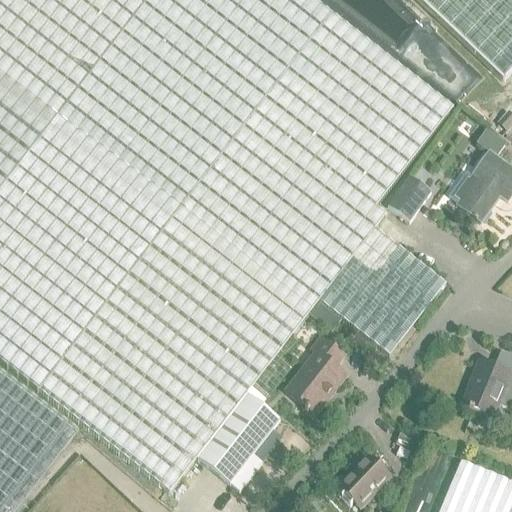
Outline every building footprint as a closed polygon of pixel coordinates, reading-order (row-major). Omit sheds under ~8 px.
[(0,0),(0,366),(169,497),(195,463),(245,399),(247,400),(260,410),(293,367),(284,360),(297,343),(291,339),(317,305),(389,361),(445,288),(373,233),(381,223),(384,219),(374,212),(451,112),(307,0),(0,0)] [(511,0),(413,0),(501,82),(511,70),(511,0)] [(505,133),(511,125),(511,120),(507,116),(498,126),(505,133)] [(488,156),(471,180),(465,176),(447,201),(457,208),(456,210),(479,227),(498,201),(506,206),(511,197),(511,173),(496,162),(506,149),(487,134),(477,148),(488,156)] [(431,196),(423,191),(409,180),(386,210),(410,226),(431,196)] [(333,372),(343,359),(319,341),(310,353),(315,357),(284,396),(314,419),(325,404),(323,402),(341,378),(333,372)] [(493,422),(498,410),(507,413),(511,400),(511,359),(500,355),(494,371),(481,366),(471,391),(468,390),(460,409),(493,422)] [(0,375),(0,511),(17,511),(77,435),(0,375)] [(260,410),(247,400),(197,464),(238,497),(262,468),(252,460),(279,425),(260,410)] [(399,437),(394,448),(415,456),(419,445),(399,437)] [(357,511),(360,511),(389,482),(367,461),(336,492),(357,511)] [(511,511),(511,485),(461,464),(441,511),(511,511)]
